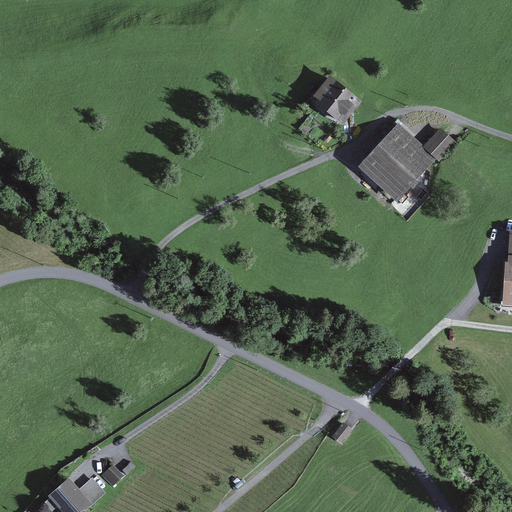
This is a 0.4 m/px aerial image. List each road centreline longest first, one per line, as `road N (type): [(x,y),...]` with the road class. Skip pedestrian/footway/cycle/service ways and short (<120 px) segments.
road 1 (unclassified): [(0,281),(47,272),(96,280),(357,407),(391,434),(446,511)]
road 2 (track): [(357,407),(443,324),(511,329)]
